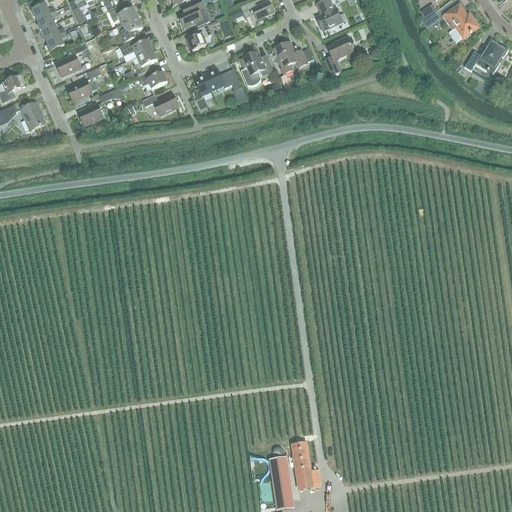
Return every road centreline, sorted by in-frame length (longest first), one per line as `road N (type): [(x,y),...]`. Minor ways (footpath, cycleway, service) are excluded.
road 1 (unclassified): [(0,196),(189,169),(356,128),(511,150)]
road 2 (residential): [(152,0),(184,71),(288,27),(293,15),(285,0)]
